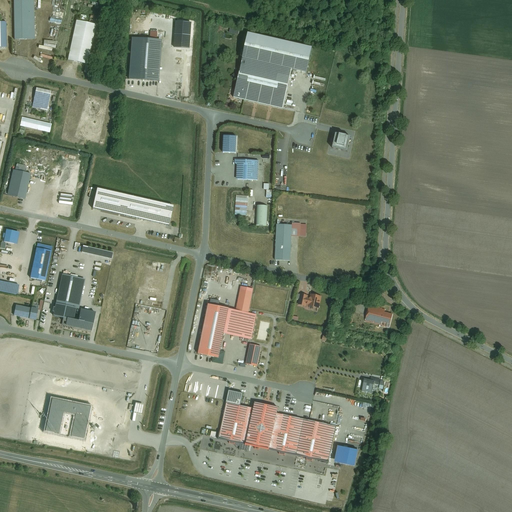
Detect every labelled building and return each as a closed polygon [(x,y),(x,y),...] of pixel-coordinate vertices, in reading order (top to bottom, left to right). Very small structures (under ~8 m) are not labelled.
[(12,0),(14,39),(34,39),(33,0),(12,0)] [(76,21),(67,60),(88,65),(96,25),(76,21)] [(312,48),(248,34),(233,98),(283,109),(292,70),(307,73),(312,48)] [(51,92),(36,88),(31,108),(46,111),(51,92)] [(21,118),(19,126),(50,133),(51,125),(21,118)] [(336,134),(332,148),(346,152),(350,137),(336,134)] [(223,137),(223,153),(236,153),(236,137),(223,137)] [(237,165),(236,180),(257,181),(258,160),(235,160),(235,164),(237,165)] [(16,164),(15,171),(26,173),(27,167),(16,164)] [(15,171),(13,170),(7,195),(25,200),(31,174),(26,173),(15,171)] [(96,189),(92,209),(168,226),(173,206),(96,189)] [(267,206),(256,206),(256,226),(267,226),(267,206)] [(292,223),(292,226),(276,225),(275,261),(291,261),(291,237),(306,238),(307,225),(301,225),(301,224),(292,223)] [(4,239),(3,242),(16,245),(19,233),(6,230),(5,234),(3,234),(2,238),(4,239)] [(37,244),(29,279),(45,282),(52,247),(37,244)] [(82,246),(81,253),(111,260),(113,254),(82,246)] [(206,265),(203,278),(205,278),(205,277),(206,273),(212,275),(213,273),(210,272),(212,267),(206,265)] [(69,277),(61,275),(54,308),(53,308),(51,313),(53,313),(52,317),(62,319),(62,322),(66,323),(65,326),(91,332),(95,313),(78,309),(85,280),(77,279),(78,276),(70,275),(69,277)] [(0,282),(0,291),(17,295),(18,286),(0,282)] [(235,311),(229,310),(208,305),(198,355),(219,359),(224,334),(251,340),(256,315),(248,314),(253,290),(240,287),(235,311)] [(322,297),(311,294),(310,298),(309,298),(309,297),(304,295),(302,307),(306,308),(307,306),(308,306),(308,307),(319,309),(322,297)] [(30,309),(15,306),(13,316),(28,320),(35,322),(37,310),(42,311),(44,301),(40,301),(39,306),(32,305),(31,308),(30,309)] [(369,306),(365,322),(389,329),(393,315),(385,313),(385,310),(369,306)] [(260,347),(249,345),(246,365),(257,367),(260,347)] [(364,380),(361,392),(372,395),(374,384),(379,385),(379,386),(383,387),(384,382),(380,381),(380,380),(371,378),(370,381),(364,380)] [(253,409),(226,403),(218,438),(257,447),(328,463),(336,428),(277,414),(278,409),(254,403),(253,409)]
